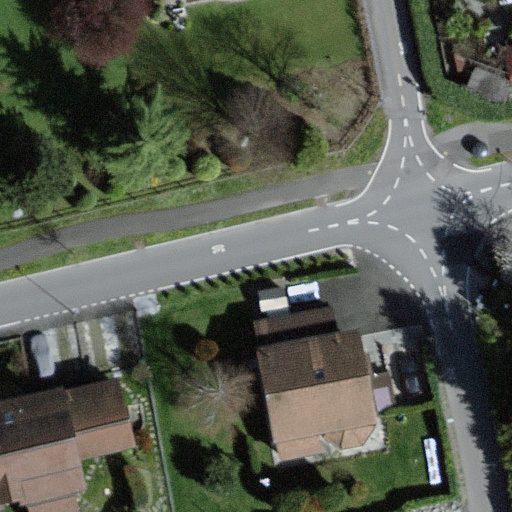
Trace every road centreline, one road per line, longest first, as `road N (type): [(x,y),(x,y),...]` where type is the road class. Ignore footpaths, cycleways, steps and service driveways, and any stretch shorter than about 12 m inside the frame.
road 1 (residential): [(420,198),(0,300)]
road 2 (residential): [(420,198),(486,511)]
road 3 (residential): [(383,0),(420,198)]
